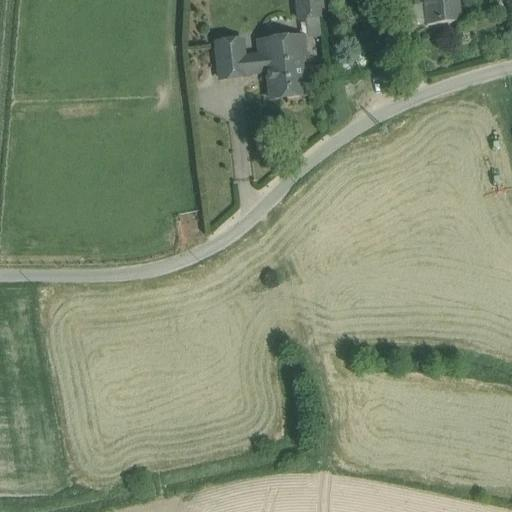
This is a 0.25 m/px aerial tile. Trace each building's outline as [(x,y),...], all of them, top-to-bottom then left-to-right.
[(320,0),(296,0),(299,21),(322,18),(320,0)] [(424,0),(428,26),(459,23),(456,0),(424,0)] [(304,39),(258,44),(259,57),(261,74),(267,74),(270,101),(304,97),(300,63),(306,62),(304,39)] [(242,42),(216,45),(220,81),(246,78),(246,76),(244,59),(242,42)] [(259,57),(244,59),(246,76),(261,74),(259,57)]
